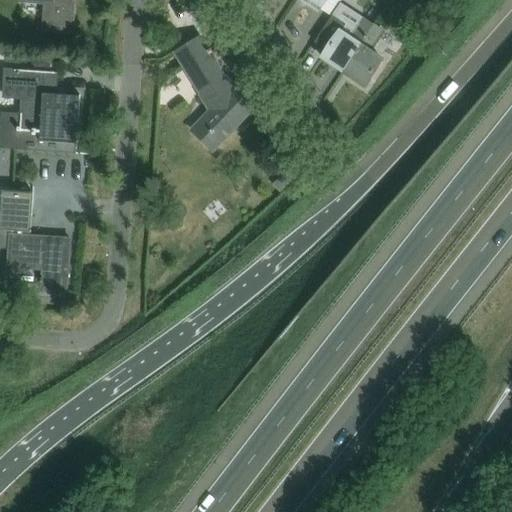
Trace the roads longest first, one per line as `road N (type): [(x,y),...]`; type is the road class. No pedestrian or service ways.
road 1 (motorway): [(511,21),(273,270),(0,484)]
road 2 (motorway): [(511,128),(211,511)]
road 3 (residential): [(137,0),(113,304),(100,328),(73,342),(0,336)]
road 4 (motorway): [(275,511),(511,211)]
road 5 (residential): [(319,137),(235,0)]
road 6 (motorway): [(446,511),(511,408)]
